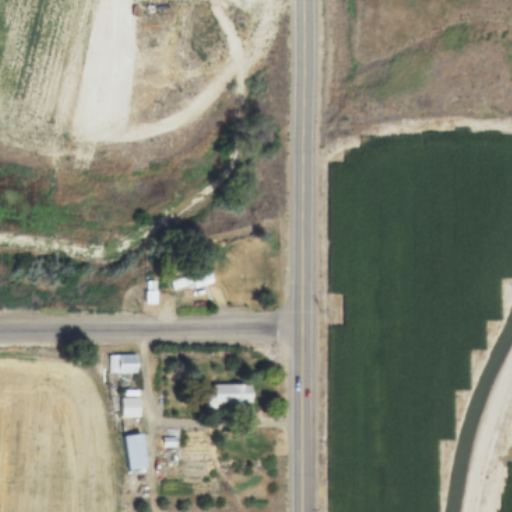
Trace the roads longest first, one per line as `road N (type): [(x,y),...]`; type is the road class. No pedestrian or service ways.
road 1 (primary): [(298,511),(299,0)]
road 2 (residential): [(299,328),(0,329)]
